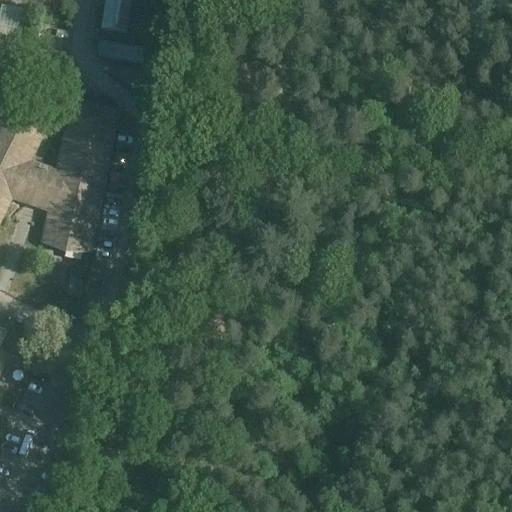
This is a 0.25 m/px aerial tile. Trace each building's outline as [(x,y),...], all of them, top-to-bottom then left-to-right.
[(105,0),(101,30),(127,34),(132,0),(105,0)] [(163,44),(170,0),(157,0),(156,13),(139,10),(134,38),(141,39),(140,41),(163,44)] [(0,57),(15,60),(25,13),(0,7),(0,9),(0,57)] [(132,56),(135,45),(89,35),(87,46),(132,56)] [(40,146),(0,126),(0,226),(12,202),(52,211),(47,240),(94,248),(117,114),(70,106),(58,173),(30,166),(40,146)]
